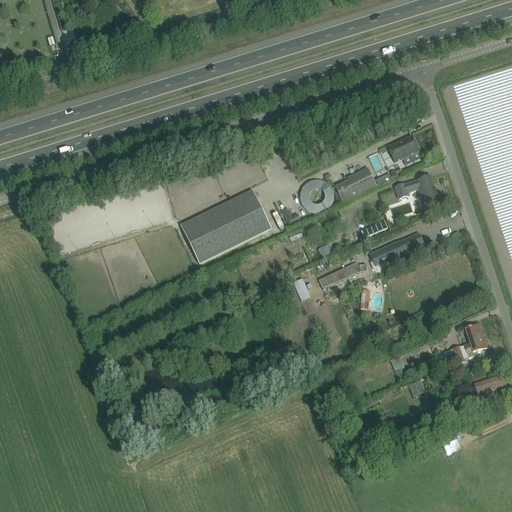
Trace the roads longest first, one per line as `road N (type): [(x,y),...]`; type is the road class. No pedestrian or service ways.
road 1 (motorway): [(0,167),(511,8)]
road 2 (motorway): [(441,0),(0,136)]
road 3 (unclassified): [(422,68),(0,199)]
road 4 (unclassified): [(0,93),(294,0)]
road 5 (unclassified): [(511,340),(422,68)]
